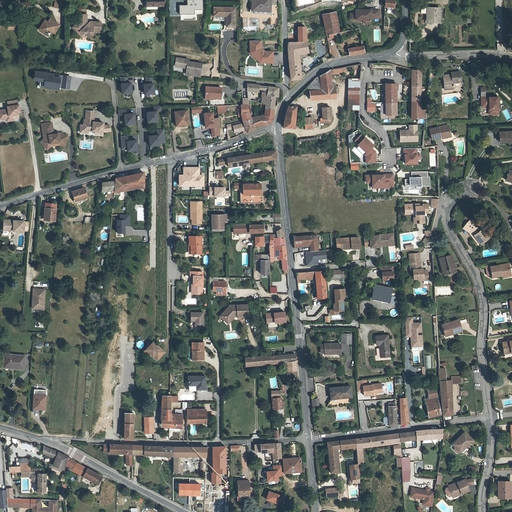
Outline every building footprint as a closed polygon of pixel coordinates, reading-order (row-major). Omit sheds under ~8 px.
[(203,9),(202,0),(192,0),(187,0),(188,5),(180,5),(180,14),(195,14),(195,10),(203,9)] [(252,0),(252,10),(260,11),(260,0),(252,0)] [(260,0),(260,11),(271,11),(271,0),(260,0)] [(222,15),(223,15),(223,6),(215,6),(214,15),(222,15)] [(223,6),(223,15),(225,15),(227,17),(227,20),(227,26),(235,26),(236,7),(223,6)] [(428,9),(427,22),(435,22),(436,9),(428,9)] [(353,19),(355,20),(363,20),(363,23),(364,24),(368,24),(369,23),(369,18),(378,18),(378,10),(370,10),(370,11),(363,11),(363,12),(360,11),(359,10),(355,10),(355,14),(354,14),(353,19)] [(78,22),(76,24),(79,27),(77,29),(80,32),(81,31),(84,34),(91,34),(94,34),(94,30),(101,30),(101,22),(95,22),(95,25),(87,25),(87,14),(78,15),(78,22)] [(335,14),(323,17),(327,35),(329,34),(336,33),(339,32),(335,14)] [(38,28),(43,31),(45,28),(46,29),(47,28),(51,30),(53,32),(58,23),(54,20),(52,21),(52,19),(46,21),(43,19),(38,28)] [(79,27),(76,24),(74,27),(82,36),(91,36),(91,34),(84,34),(81,31),(80,32),(77,29),(79,27)] [(288,27),(288,37),(306,36),(304,27),(288,27)] [(305,75),(302,72),(298,73),(297,55),(308,52),(306,36),(288,37),(288,51),(290,76),(290,79),(298,79),(305,75)] [(260,42),(249,42),(249,54),(251,55),(254,55),(258,59),(258,63),(259,64),(272,64),(272,53),(263,53),(259,48),(260,48),(260,42)] [(362,46),(348,49),(349,56),(363,53),(362,46)] [(188,66),(187,70),(187,71),(198,73),(201,62),(187,60),(188,58),(177,56),(175,64),(188,66)] [(302,72),(305,75),(310,70),(308,66),(302,72)] [(421,69),(413,69),(411,119),(425,119),(427,93),(421,93),(421,69)] [(45,81),(44,88),(60,90),(61,89),(69,90),(71,77),(36,72),(35,80),(45,81)] [(329,72),(320,77),(320,84),(330,83),(329,72)] [(320,84),(320,77),(320,76),(316,78),(306,88),(309,91),(330,90),(330,83),(320,84)] [(449,78),(441,78),(441,91),(449,91),(449,89),(459,90),(459,76),(449,76),(449,78)] [(120,77),(122,94),(133,93),(131,83),(128,83),(128,77),(120,77)] [(155,94),(153,78),(145,78),(146,84),(143,85),(145,95),(155,94)] [(360,79),(349,79),(348,110),(359,110),(360,79)] [(397,89),(397,84),(385,85),(385,115),(395,115),(395,90),(397,90),(397,89)] [(269,97),(275,97),(278,97),(279,88),(269,87),(269,92),(269,94),(265,94),(264,99),(268,99),(269,97)] [(207,88),(206,97),(212,97),(212,99),(221,100),(222,89),(207,88)] [(330,90),(309,91),(309,100),(335,98),(335,93),(337,93),(337,89),(330,90)] [(265,108),(273,109),(275,97),(269,97),(268,99),(264,99),(262,100),(262,104),(266,104),(265,108)] [(483,110),(489,110),(488,117),(498,118),(498,101),(483,100),(483,110)] [(18,104),(6,106),(7,109),(0,109),(0,116),(5,116),(5,118),(6,121),(10,120),(10,118),(12,118),(17,117),(17,112),(19,111),(18,104)] [(162,110),(162,105),(154,105),(154,111),(147,112),(148,122),(158,121),(157,111),(162,110)] [(242,105),(241,105),(241,114),(242,115),(243,121),(251,119),(248,105),(247,105),(242,105)] [(283,128),(294,128),(295,106),(287,106),(285,117),(283,128)] [(100,132),(101,129),(103,129),(108,127),(107,122),(101,123),(101,120),(91,119),(92,109),(84,108),(83,117),(82,117),(81,122),(81,127),(86,127),(86,128),(93,129),(93,131),(100,132)] [(266,120),(267,124),(269,123),(272,121),(273,109),(265,108),(265,116),(254,117),(254,119),(254,122),(260,120),(266,120)] [(126,109),(118,110),(119,115),(124,115),(125,125),(135,124),(134,114),(127,115),(126,109)] [(321,109),(322,120),(331,121),(330,109),(321,109)] [(187,111),(176,113),(177,127),(189,125),(187,111)] [(211,128),(212,136),(220,135),(218,118),(214,118),(214,113),(204,114),(206,129),(211,128)] [(251,119),(243,121),(244,126),(245,130),(246,133),(255,129),(254,122),(254,119),(253,119),(251,119)] [(255,129),(267,124),(266,120),(260,120),(254,122),(255,129)] [(233,126),(233,128),(234,132),(242,131),(243,134),(246,133),(245,130),(244,126),(243,121),(233,123),(234,126),(233,126)] [(86,127),(81,127),(81,122),(78,122),(78,130),(86,130),(86,128),(86,127)] [(59,143),(64,145),(67,136),(59,133),(53,134),(51,125),(41,126),(43,140),(40,142),(45,148),(49,145),(49,144),(59,142),(59,143)] [(400,141),(416,141),(416,125),(409,125),(409,131),(400,131),(400,141)] [(441,137),(451,135),(448,125),(430,129),(432,139),(441,137)] [(165,142),(164,129),(157,129),(157,133),(159,134),(159,135),(149,136),(150,146),(160,145),(160,142),(165,142)] [(373,146),(364,138),(360,135),(354,141),(357,144),(357,145),(366,153),(371,148),(373,146)] [(128,136),(121,136),(122,150),(128,149),(128,151),(137,150),(137,141),(127,141),(128,139),(128,136)] [(509,149),(511,148),(511,137),(498,137),(498,146),(509,146),(509,149)] [(371,148),(366,153),(369,155),(365,159),(365,164),(375,163),(374,152),(371,148)] [(403,155),(404,155),(404,164),(416,164),(416,149),(403,149),(403,155)] [(276,151),(250,155),(251,163),(275,159),(276,159),(276,151)] [(251,163),(250,155),(218,160),(218,165),(226,164),(228,164),(228,166),(251,163)] [(179,185),(191,185),(191,167),(183,167),(183,174),(179,175),(179,185)] [(198,167),(191,167),(191,185),(203,185),(203,174),(198,174),(198,167)] [(114,193),(113,201),(113,204),(120,204),(120,201),(121,201),(120,191),(144,187),(143,172),(115,178),(115,182),(115,192),(114,192),(114,193)] [(404,185),(408,185),(408,186),(415,186),(415,187),(421,187),(429,187),(429,177),(427,177),(427,172),(411,172),(411,176),(408,176),(408,178),(404,178),(404,185)] [(393,176),(393,175),(383,175),(383,176),(365,176),(365,183),(372,183),(372,188),(378,188),(378,185),(383,185),(383,187),(383,188),(388,188),(388,187),(393,187),(393,178),(393,176)] [(115,192),(115,182),(102,182),(102,191),(108,190),(108,193),(114,193),(114,192),(115,192)] [(244,182),(243,193),(261,194),(261,183),(244,182)] [(86,188),(74,191),(77,201),(89,197),(86,188)] [(438,200),(429,199),(430,208),(436,208),(438,200)] [(195,217),(200,217),(201,217),(201,200),(192,200),(191,208),(190,208),(190,217),(191,217),(191,222),(195,222),(195,217)] [(418,205),(408,206),(409,212),(415,212),(415,215),(415,219),(416,224),(424,224),(423,214),(427,213),(426,206),(422,206),(422,207),(420,207),(418,205)] [(405,216),(415,215),(415,212),(409,212),(408,206),(404,206),(405,216)] [(45,209),(44,220),(54,221),(55,210),(45,209)] [(124,226),(130,226),(130,214),(119,214),(119,219),(116,220),(116,234),(122,234),(122,236),(125,236),(124,226)] [(212,214),(212,227),(224,227),(224,221),(227,221),(227,214),(212,214)] [(469,220),(466,223),(462,229),(467,233),(471,238),(473,237),(479,245),(487,240),(477,226),(469,220)] [(11,221),(11,230),(14,230),(14,231),(24,232),(24,230),(29,230),(30,221),(18,221),(11,221)] [(249,225),(249,233),(263,232),(263,225),(249,225)] [(189,235),(189,243),(191,243),(191,252),(200,252),(201,235),(189,235)] [(269,252),(269,258),(272,257),(278,257),(278,260),(281,260),(282,271),(287,270),(284,239),(278,240),(277,235),(275,236),(273,247),(269,247),(268,247),(269,252)] [(389,243),(393,243),(393,235),(379,235),(379,236),(370,237),(370,248),(380,247),(380,244),(382,243),(383,247),(389,246),(389,243)] [(294,247),(304,247),(304,244),(310,244),(310,246),(310,251),(318,250),(317,236),(294,237),(294,247)] [(255,246),(263,246),(263,237),(255,237),(255,246)] [(477,247),(479,245),(473,237),(471,238),(477,247)] [(341,240),(342,249),(352,248),(352,250),(361,250),(360,239),(341,240)] [(326,259),(326,250),(304,252),(305,266),(318,265),(318,260),(326,259)] [(269,258),(269,252),(264,252),(264,256),(260,256),(259,260),(259,276),(269,275),(268,263),(269,263),(269,258)] [(439,258),(443,271),(450,269),(450,272),(456,271),(451,255),(439,258)] [(412,280),(417,280),(426,279),(426,272),(422,272),(422,271),(420,271),(418,269),(417,259),(409,259),(409,265),(411,265),(412,271),(412,280)] [(491,278),(501,277),(510,276),(509,265),(489,268),(489,266),(484,267),(485,277),(491,277),(491,278)] [(392,279),(391,266),(379,267),(380,273),(381,273),(381,280),(392,279)] [(190,270),(190,274),(190,279),(192,279),(191,285),(192,285),(192,292),(202,293),(202,270),(190,270)] [(343,270),(329,271),(329,280),(344,279),(343,270)] [(324,271),(315,272),(315,279),(317,299),(326,298),(324,271)] [(306,279),(306,273),(296,274),(297,284),(302,283),(301,280),(306,279)] [(216,291),(225,291),(226,282),(217,282),(217,278),(209,278),(210,284),(213,284),(213,291),(216,291)] [(377,297),(377,298),(387,300),(390,288),(373,285),(371,296),(377,297)] [(345,289),(335,290),(336,302),(334,304),(334,310),(337,310),(338,311),(344,311),(343,298),(345,296),(345,289)] [(45,291),(33,290),(32,310),(44,311),(45,291)] [(247,316),(247,305),(229,305),(229,309),(225,309),(220,314),(223,317),(225,317),(228,320),(233,315),(236,315),(236,316),(247,316)] [(194,320),(194,327),(203,327),(203,311),(190,311),(190,319),(194,320)] [(265,314),(266,324),(285,322),(284,312),(273,313),(273,312),(270,312),(270,314),(265,314)] [(223,317),(220,314),(218,316),(226,324),(234,316),(236,316),(236,315),(233,315),(228,320),(225,317),(223,317)] [(405,318),(406,337),(411,337),(412,347),(423,346),(422,323),(414,323),(413,317),(405,318)] [(443,326),(445,334),(453,331),(454,334),(462,331),(459,321),(443,326)] [(342,335),(342,344),(351,344),(352,335),(342,335)] [(377,346),(380,345),(381,357),(389,357),(388,336),(376,337),(377,346)] [(511,340),(509,341),(509,342),(503,344),(505,354),(511,352),(511,340)] [(205,341),(192,341),(192,358),(205,358),(205,352),(204,352),(204,349),(205,349),(205,341)] [(152,342),(146,349),(150,353),(153,356),(154,355),(157,359),(164,351),(160,347),(159,348),(152,342)] [(320,354),(324,354),(340,354),(340,344),(324,345),(320,346),(320,354)] [(6,365),(15,367),(15,368),(24,369),(25,358),(7,355),(6,365)] [(245,364),(278,362),(278,356),(270,356),(270,355),(244,356),(245,364)] [(278,362),(287,362),(289,362),(290,367),(287,368),(287,378),(297,378),(295,355),(278,356),(278,362)] [(188,375),(189,384),(197,384),(197,388),(204,387),(204,375),(188,375)] [(453,416),(451,381),(446,381),(441,382),(443,416),(453,416)] [(373,385),(364,386),(365,397),(375,395),(374,394),(383,393),(381,383),(373,384),(373,385)] [(350,386),(329,388),(330,399),(351,397),(350,386)] [(428,390),(429,398),(437,397),(436,388),(428,390)] [(34,395),(33,410),(45,410),(46,396),(34,395)] [(282,407),(285,406),(284,401),(281,401),(281,397),(272,398),(273,409),(282,408),(282,407)] [(429,398),(426,399),(430,417),(441,415),(437,397),(429,398)] [(396,424),(395,403),(389,403),(390,406),(388,406),(389,425),(396,424)] [(408,423),(407,405),(400,406),(401,424),(408,423)] [(171,409),(168,408),(164,408),(161,408),(161,418),(164,419),(164,426),(170,426),(170,418),(171,409)] [(187,409),(187,412),(187,421),(206,422),(206,409),(187,409)] [(133,439),(134,412),(132,412),(132,411),(130,411),(130,412),(125,412),(124,438),(133,439)] [(174,418),(170,418),(170,426),(170,429),(179,430),(179,427),(182,427),(183,420),(180,420),(181,414),(176,414),(175,414),(174,418)] [(398,434),(399,444),(402,444),(401,440),(442,438),(442,430),(429,430),(425,430),(415,431),(415,432),(398,434)] [(473,440),(465,432),(453,443),(462,454),(468,448),(467,446),(473,440)] [(355,439),(356,448),(362,447),(397,443),(397,446),(393,446),(394,454),(400,454),(399,444),(398,434),(355,439)] [(355,439),(327,442),(328,449),(336,448),(353,446),(356,446),(355,439)] [(255,444),(255,451),(272,451),(273,458),(281,458),(280,443),(255,444)] [(110,449),(110,452),(111,452),(127,453),(127,466),(132,466),(133,453),(133,445),(110,444),(110,449)] [(133,445),(133,453),(144,453),(144,445),(133,445)] [(174,446),(144,445),(144,453),(144,454),(174,455),(174,446)] [(174,446),(174,455),(183,455),(204,456),(206,456),(206,447),(174,446)] [(66,463),(68,457),(46,447),(43,453),(53,457),(49,466),(61,472),(62,469),(64,469),(66,463)] [(336,448),(328,449),(330,472),(338,471),(336,448)] [(68,457),(66,463),(77,470),(76,472),(98,484),(102,477),(82,466),(76,462),(68,457)] [(300,457),(283,458),(284,472),(292,471),(292,470),(301,469),(300,457)] [(409,457),(400,458),(401,470),(410,469),(409,457)] [(183,462),(174,462),(174,473),(180,474),(180,471),(183,471),(183,462)] [(21,472),(30,471),(30,463),(20,463),(20,467),(20,472),(21,472)] [(359,483),(358,464),(349,465),(350,479),(352,479),(353,483),(359,483)] [(283,475),(283,465),(275,465),(275,471),(267,471),(267,480),(278,479),(278,475),(283,475)] [(38,473),(41,473),(41,469),(31,469),(31,471),(31,476),(31,478),(35,481),(38,481),(38,473)] [(38,481),(37,492),(45,492),(46,474),(41,473),(38,473),(38,481)] [(237,480),(238,492),(237,495),(236,495),(236,500),(243,500),(243,495),(249,495),(248,480),(237,480)] [(448,488),(452,499),(460,495),(460,497),(468,493),(463,481),(448,488)] [(507,494),(509,494),(509,485),(498,484),(498,502),(507,501),(507,494)] [(337,487),(325,488),(326,497),(338,496),(337,487)] [(425,490),(412,488),(410,497),(424,499),(423,505),(432,506),(434,491),(430,491),(431,488),(426,487),(425,490)] [(276,503),(277,502),(285,502),(285,495),(279,494),(268,491),(264,499),(276,503)] [(33,506),(33,508),(31,509),(31,511),(55,511),(56,500),(48,500),(48,507),(46,508),(41,508),(40,507),(40,500),(19,499),(18,507),(29,507),(29,506),(33,506)]
